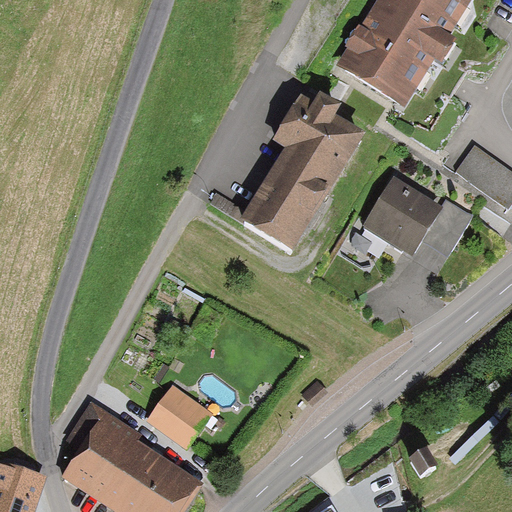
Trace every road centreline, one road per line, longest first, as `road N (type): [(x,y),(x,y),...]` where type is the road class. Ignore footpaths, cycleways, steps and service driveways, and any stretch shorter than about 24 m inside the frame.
road 1 (residential): [(45,449),(298,0)]
road 2 (residential): [(45,449),(42,383),(51,338),(159,0)]
road 3 (tertiary): [(240,511),(511,283)]
road 4 (track): [(376,511),(454,490),(511,429)]
